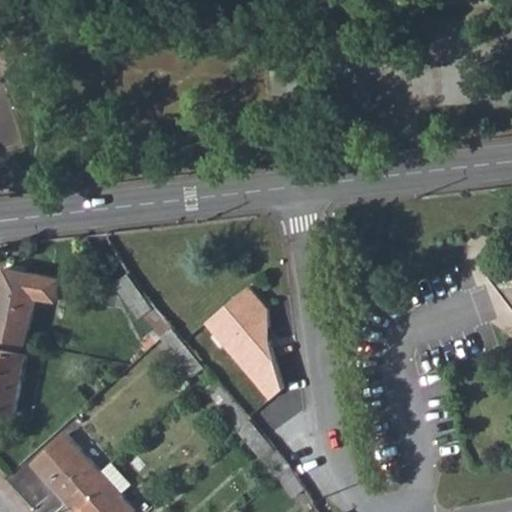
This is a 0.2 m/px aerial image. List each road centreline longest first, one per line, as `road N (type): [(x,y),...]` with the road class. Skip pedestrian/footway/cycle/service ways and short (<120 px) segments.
road 1 (residential): [(297,186),(332,448),(348,488),(374,511)]
road 2 (track): [(177,0),(204,10),(365,17),(511,11)]
road 3 (residential): [(297,186),(0,220)]
road 4 (residential): [(511,161),(297,186)]
